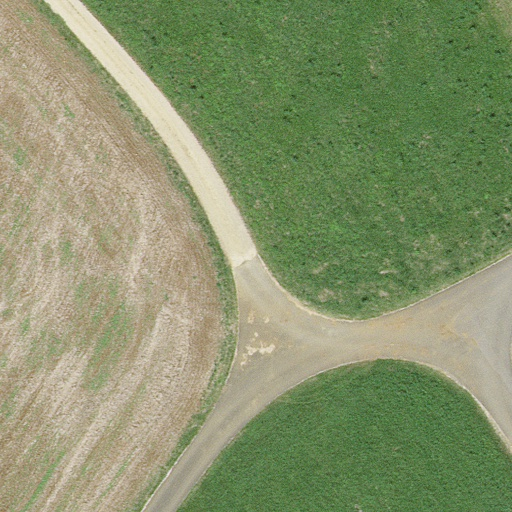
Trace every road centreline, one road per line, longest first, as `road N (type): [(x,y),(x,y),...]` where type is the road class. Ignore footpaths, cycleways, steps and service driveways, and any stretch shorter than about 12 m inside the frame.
road 1 (track): [(279,360),(203,180),(59,0)]
road 2 (track): [(462,322),(279,360),(159,511)]
road 3 (unclassified): [(511,281),(462,322),(511,414)]
